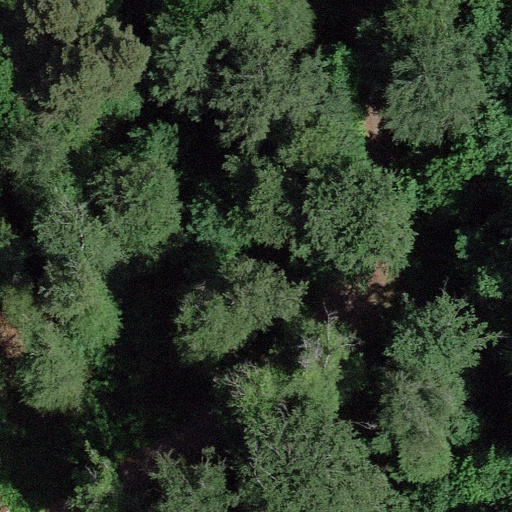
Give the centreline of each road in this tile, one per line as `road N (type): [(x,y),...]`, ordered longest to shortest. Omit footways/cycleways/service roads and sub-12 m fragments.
road 1 (track): [(375,235),(318,329),(259,393),(88,511)]
road 2 (track): [(375,235),(384,160),(359,0)]
